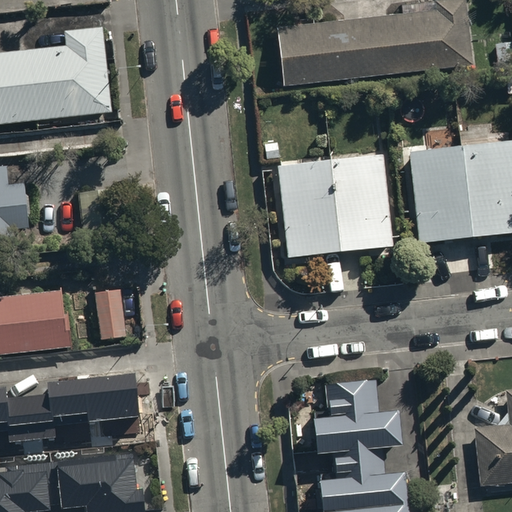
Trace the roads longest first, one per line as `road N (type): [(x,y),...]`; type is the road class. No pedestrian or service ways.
road 1 (tertiary): [(175,0),(212,348)]
road 2 (residential): [(212,348),(511,314)]
road 3 (tertiary): [(212,348),(229,511)]
